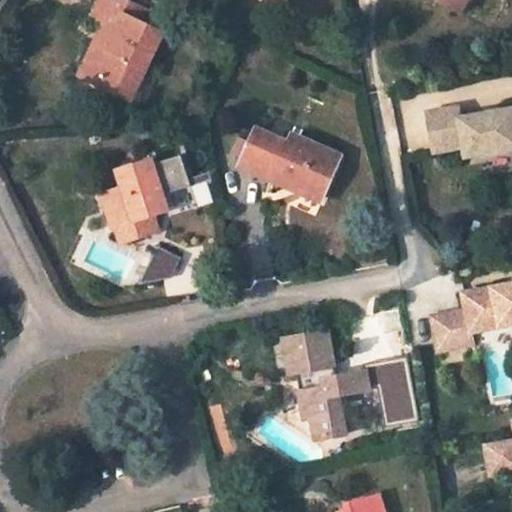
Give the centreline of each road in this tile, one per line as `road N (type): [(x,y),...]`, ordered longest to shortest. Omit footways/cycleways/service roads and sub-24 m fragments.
road 1 (residential): [(382,117),(413,277),(157,323)]
road 2 (residential): [(157,323),(182,438),(176,476),(149,498),(94,511)]
road 3 (residential): [(0,221),(51,342)]
